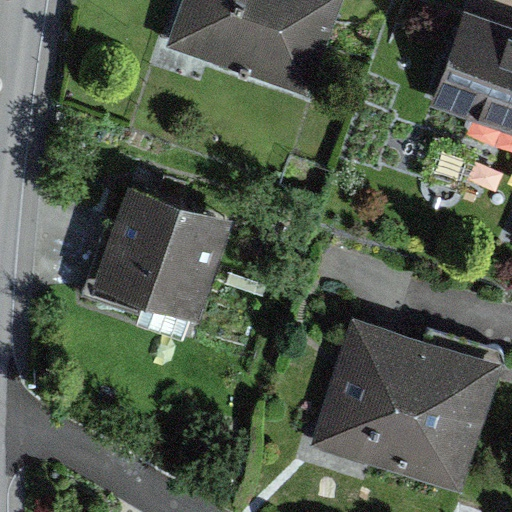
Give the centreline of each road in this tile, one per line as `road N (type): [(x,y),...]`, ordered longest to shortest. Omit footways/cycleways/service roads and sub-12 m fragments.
road 1 (residential): [(30,0),(13,88),(0,392)]
road 2 (residential): [(0,402),(192,511)]
